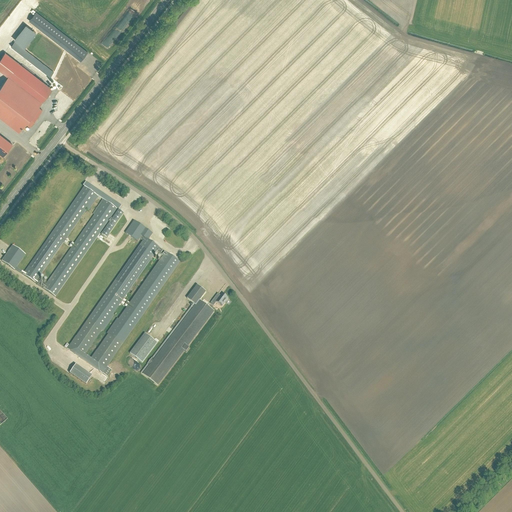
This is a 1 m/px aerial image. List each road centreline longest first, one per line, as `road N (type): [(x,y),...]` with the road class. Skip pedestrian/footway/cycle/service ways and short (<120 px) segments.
road 1 (unclassified): [(401,511),(199,244),(166,212),(55,139)]
road 2 (primary): [(55,139),(165,0)]
